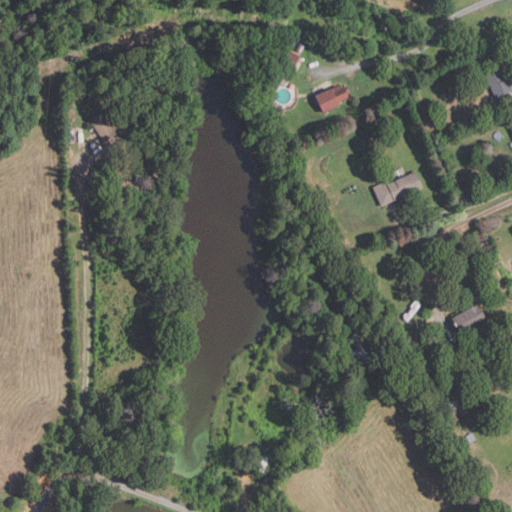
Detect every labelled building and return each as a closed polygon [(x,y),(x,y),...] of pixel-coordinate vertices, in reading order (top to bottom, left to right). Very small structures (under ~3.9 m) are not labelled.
[(286,49),(300,57),(292,72),(278,65),(286,49)] [(511,90),(497,97),(485,72),(500,66),(506,79),(508,78),(511,86),(511,90)] [(164,103),(149,98),(154,82),(160,84),(161,80),(180,86),(178,93),(168,89),(164,103)] [(322,114),(315,96),(339,86),(340,88),(344,86),(349,97),(337,102),(339,106),(322,114)] [(104,143),(90,121),(103,112),(117,134),(104,143)] [(381,207),(372,187),(385,181),(387,184),(416,172),(423,188),(381,207)] [(473,185),(464,190),(460,183),(469,178),(473,185)] [(463,334),(454,318),(480,303),(489,320),(463,334)] [(350,335),(359,331),(378,368),(370,372),(363,359),(356,363),(351,352),(358,349),(350,335)] [(421,381),(415,369),(430,362),(436,373),(421,381)] [(431,377),(437,374),(441,383),(436,386),(431,377)] [(457,397),(469,411),(454,424),(447,416),(453,411),(449,405),(457,397)] [(470,443),(466,436),(473,432),(477,439),(470,443)]
